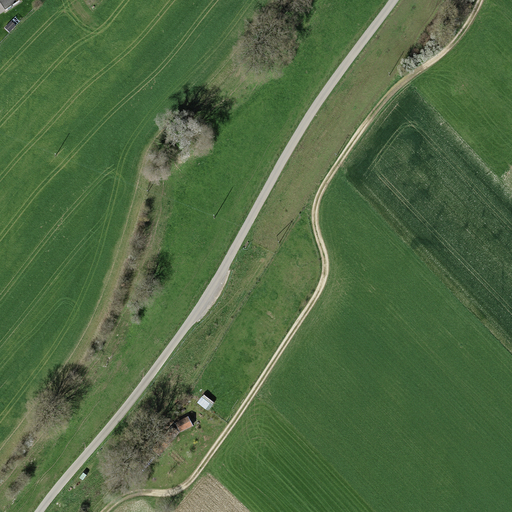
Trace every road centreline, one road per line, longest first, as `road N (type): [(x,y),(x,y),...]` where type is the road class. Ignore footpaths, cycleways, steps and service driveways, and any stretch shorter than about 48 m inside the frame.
road 1 (track): [(480,0),(439,60),(388,97),(347,152),(313,213),(326,269),(321,288),(195,474),(174,491),(125,495),(104,511)]
road 2 (track): [(394,0),(300,132),(208,293),(41,511)]
